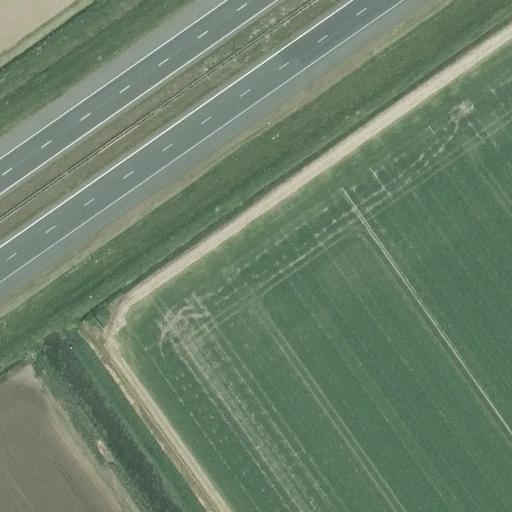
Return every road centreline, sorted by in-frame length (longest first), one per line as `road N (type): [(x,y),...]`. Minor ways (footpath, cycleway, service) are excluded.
road 1 (motorway): [(0,265),(378,0)]
road 2 (motorway): [(253,0),(0,177)]
